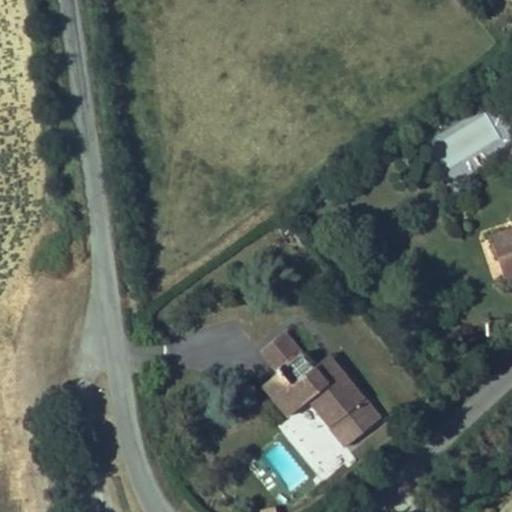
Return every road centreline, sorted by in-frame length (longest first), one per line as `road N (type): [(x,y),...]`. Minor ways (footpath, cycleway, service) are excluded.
road 1 (tertiary): [(166,511),(150,500),(104,338),(73,0)]
road 2 (tertiary): [(511,389),(371,511)]
